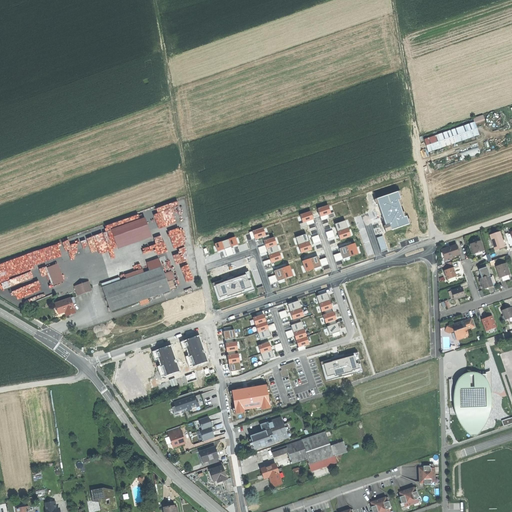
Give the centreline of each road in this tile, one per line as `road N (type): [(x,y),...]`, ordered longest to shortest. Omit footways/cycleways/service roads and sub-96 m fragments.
road 1 (track): [(157,0),(210,319)]
road 2 (track): [(395,0),(433,243)]
road 3 (residential): [(221,380),(353,339),(334,278)]
road 4 (secondary): [(215,511),(161,465),(79,363)]
road 5 (residential): [(210,319),(79,363)]
road 6 (residential): [(221,380),(244,511)]
road 7 (residential): [(334,278),(210,319)]
